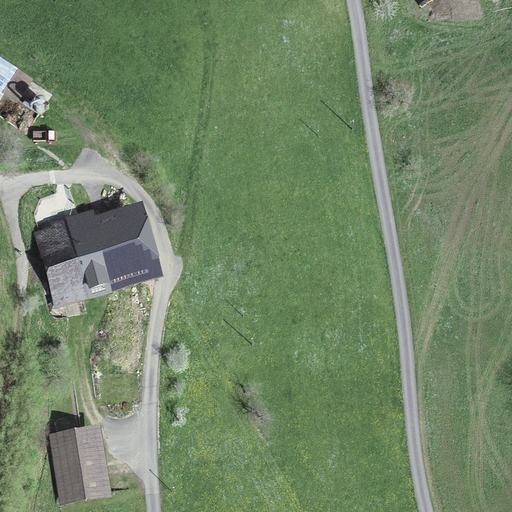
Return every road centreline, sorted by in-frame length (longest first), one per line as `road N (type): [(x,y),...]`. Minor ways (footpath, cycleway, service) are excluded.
road 1 (track): [(426,511),(397,268),(351,0)]
road 2 (track): [(152,511),(151,319)]
